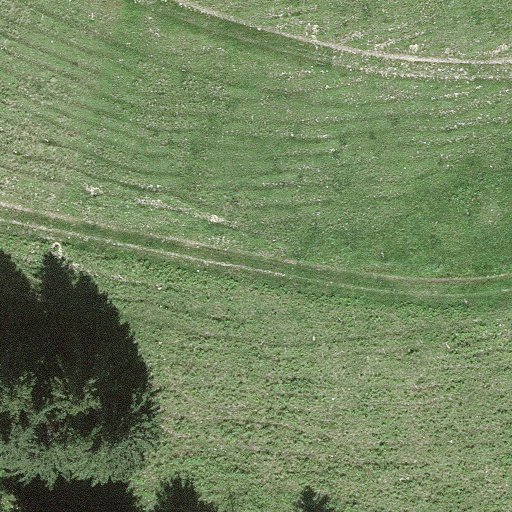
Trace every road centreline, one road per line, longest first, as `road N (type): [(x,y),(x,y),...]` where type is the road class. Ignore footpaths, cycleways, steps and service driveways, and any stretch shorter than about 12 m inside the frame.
road 1 (track): [(0,209),(391,286),(511,283)]
road 2 (track): [(511,68),(369,60),(303,47),(166,0)]
